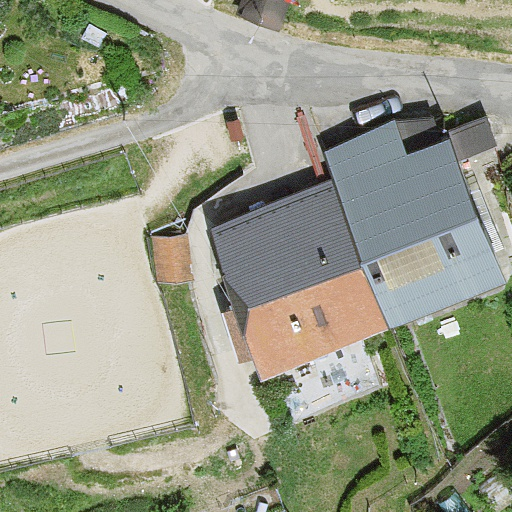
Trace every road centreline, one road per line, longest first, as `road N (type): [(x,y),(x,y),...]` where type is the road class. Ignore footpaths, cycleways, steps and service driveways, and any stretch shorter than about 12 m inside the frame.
road 1 (residential): [(289,65),(113,136),(0,166)]
road 2 (tertiary): [(289,65),(511,91)]
road 3 (tertiary): [(144,0),(289,65)]
